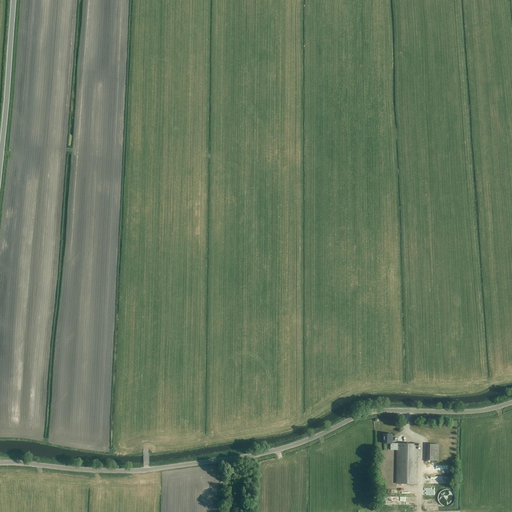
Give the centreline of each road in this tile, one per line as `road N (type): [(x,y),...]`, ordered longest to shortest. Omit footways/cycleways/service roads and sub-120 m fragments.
road 1 (unclassified): [(0,463),(155,468),(276,450),(372,412),(466,412),(511,402)]
road 2 (tertiary): [(0,160),(15,0)]
